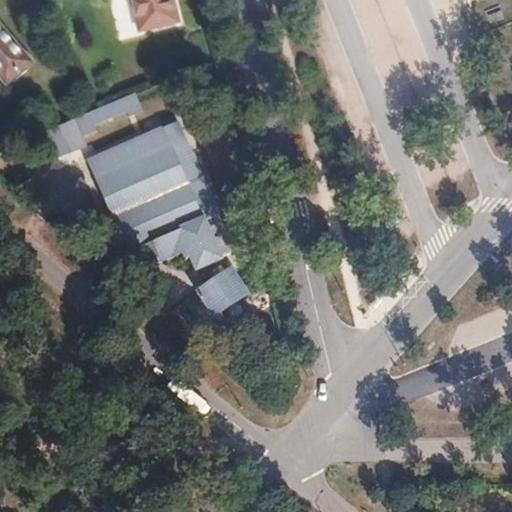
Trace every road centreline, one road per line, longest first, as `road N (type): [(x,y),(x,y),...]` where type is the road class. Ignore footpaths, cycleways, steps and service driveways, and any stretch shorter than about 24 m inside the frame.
road 1 (unclassified): [(238,0),(332,394)]
road 2 (residential): [(0,228),(280,454)]
road 3 (residential): [(280,454),(0,447)]
road 4 (residential): [(332,394),(511,197)]
road 5 (residential): [(511,450),(280,454)]
